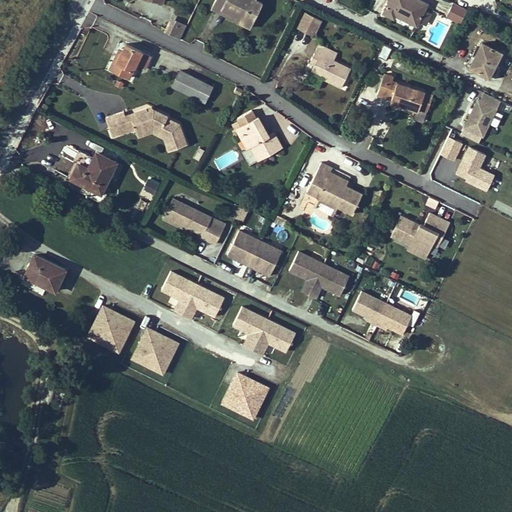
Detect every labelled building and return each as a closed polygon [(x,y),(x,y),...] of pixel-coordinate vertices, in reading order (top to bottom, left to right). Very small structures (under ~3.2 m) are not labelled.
[(211,0),(208,7),(217,11),(219,8),(239,17),(237,21),(247,26),(259,2),(254,0),(211,0)] [(420,0),(389,0),(383,12),(393,17),(395,15),(416,25),(427,3),(420,0)] [(460,23),(467,9),(452,3),(446,16),(460,23)] [(239,17),(219,8),(217,11),(237,21),(239,17)] [(303,10),(297,28),(315,35),(322,17),(303,10)] [(425,24),(431,12),(426,10),(420,21),(425,24)] [(164,31),(181,39),(188,24),(171,16),(164,31)] [(469,67),(488,77),(500,52),(482,42),(469,67)] [(136,63),(145,67),(151,56),(126,43),(123,49),(121,53),(118,52),(110,68),(128,77),(136,63)] [(334,52),(317,43),(310,56),(314,59),(312,63),(307,71),(338,86),(347,67),(331,59),(334,52)] [(387,56),(391,46),(384,44),(380,54),(387,56)] [(211,85),(179,70),(171,86),(203,101),(211,85)] [(374,92),(383,97),(385,93),(390,96),(388,99),(387,101),(398,107),(399,104),(403,107),(403,110),(412,115),(414,112),(422,98),(392,82),(394,78),(385,73),(374,92)] [(244,89),(237,85),(235,90),(241,94),(244,89)] [(483,136),(500,100),(486,93),(483,100),(480,99),(466,127),(483,136)] [(167,96),(164,101),(174,106),(176,101),(167,96)] [(429,102),(422,98),(414,112),(421,116),(429,102)] [(187,144),(180,123),(166,117),(167,115),(153,109),(148,111),(147,107),(125,115),(130,129),(135,127),(134,123),(140,121),(144,129),(151,127),(160,130),(158,134),(165,137),(170,150),(187,144)] [(122,132),(130,129),(125,115),(124,112),(116,115),(122,132)] [(112,135),(122,132),(116,115),(106,118),(112,135)] [(248,146),(256,159),(279,146),(271,132),(265,135),(263,136),(261,132),(263,131),(255,116),(233,127),(245,147),(248,146)] [(140,121),(134,123),(135,127),(138,136),(152,131),(158,134),(160,130),(151,127),(144,129),(140,121)] [(461,142),(447,135),(439,151),(454,158),(461,142)] [(484,153),(468,145),(456,170),(468,176),(467,178),(485,187),(493,172),(478,164),(484,153)] [(200,161),(204,149),(198,146),(193,158),(200,161)] [(78,163),(70,178),(100,193),(116,162),(95,151),(87,167),(78,163)] [(304,189),(349,211),(359,191),(343,183),(325,175),(327,170),(329,166),(318,160),(304,189)] [(67,176),(70,178),(78,163),(74,161),(67,176)] [(325,175),(343,183),(345,179),(327,170),(325,175)] [(204,211),(174,196),(165,213),(181,221),(197,228),(195,232),(209,238),(216,222),(202,216),(204,211)] [(431,240),(435,233),(440,235),(447,221),(426,212),(420,225),(398,214),(391,229),(409,238),(428,247),(431,240)] [(181,221),(165,213),(164,217),(179,224),(181,221)] [(281,251),(239,230),(228,254),(270,275),(281,251)] [(137,241),(176,258),(180,248),(141,231),(137,241)] [(431,240),(436,243),(440,235),(435,233),(431,240)] [(423,256),(428,247),(409,238),(405,247),(423,256)] [(349,276),(298,252),(289,271),(307,280),(302,291),(316,298),(322,287),(340,295),(349,276)] [(65,269),(34,254),(26,271),(32,273),(29,278),(46,286),(55,291),(65,269)] [(221,296),(170,272),(161,292),(179,300),(173,311),(188,318),(194,307),(211,316),(221,296)] [(411,314),(362,291),(353,310),(367,316),(370,318),(368,321),(383,328),(384,324),(388,326),(402,333),(411,314)] [(111,309),(103,305),(88,336),(96,340),(99,335),(111,341),(109,346),(119,351),(134,320),(124,316),(122,320),(109,314),(111,309)] [(291,330),(240,306),(231,326),(249,334),(243,345),(258,352),(264,341),(281,350),(291,330)] [(109,314),(122,320),(124,316),(111,309),(109,314)] [(156,331),(147,327),(132,358),(140,362),(143,357),(155,363),(153,368),(163,373),(178,342),(168,337),(166,342),(153,336),(156,331)] [(153,336),(166,342),(168,337),(156,331),(153,336)] [(96,340),(109,346),(111,341),(99,335),(96,340)] [(140,362),(153,368),(155,363),(143,357),(140,362)] [(246,376),(237,372),(225,396),(245,406),(241,412),(253,418),(268,387),(257,381),(255,386),(244,380),(246,376)] [(246,376),(244,380),(255,386),(257,381),(246,376)] [(222,402),(241,412),(245,406),(225,396),(222,402)]
